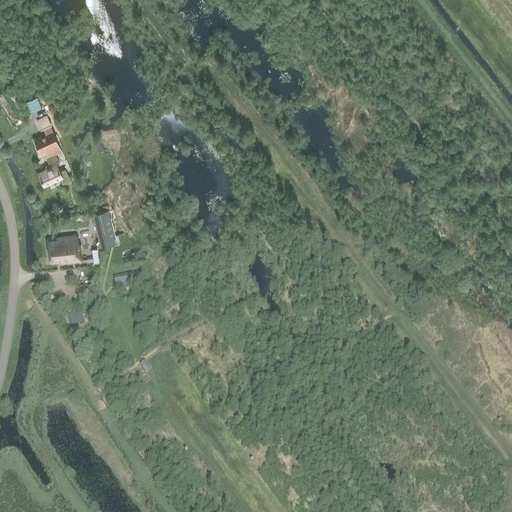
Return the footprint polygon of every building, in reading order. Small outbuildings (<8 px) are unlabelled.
[(38,110),(42,108),(39,101),(36,94),(24,100),(30,114),(38,110)] [(37,174),(43,186),(59,178),(62,184),(69,180),(64,170),(59,172),(56,166),(59,164),(54,154),(60,151),(48,127),(51,125),(46,115),(36,120),(41,131),(43,130),(46,136),(35,141),(44,159),(45,159),(48,165),(44,167),(46,170),(37,174)] [(110,212),(94,216),(101,250),(117,246),(110,212)] [(56,242),(48,243),(50,264),(58,263),(58,265),(82,263),(80,246),(77,246),(77,238),(55,240),(56,242)] [(114,279),(115,286),(135,282),(134,275),(114,279)] [(68,315),(72,327),(84,323),(82,316),(86,315),(84,311),(68,315)] [(151,369),(147,362),(142,365),(146,372),(151,369)]
